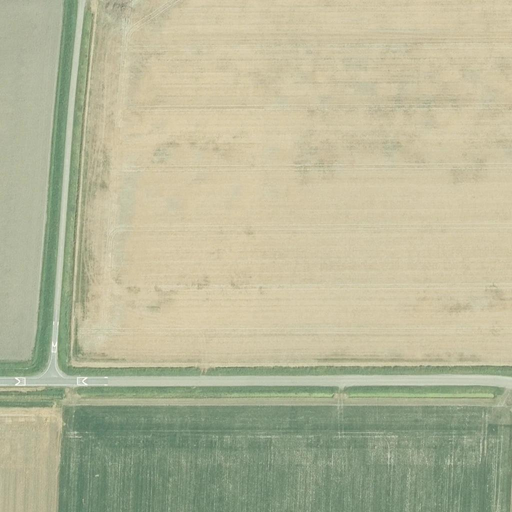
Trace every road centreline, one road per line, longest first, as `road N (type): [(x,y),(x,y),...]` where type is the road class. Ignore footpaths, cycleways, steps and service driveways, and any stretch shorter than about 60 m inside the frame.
road 1 (unclassified): [(52,380),(511,383)]
road 2 (unclassified): [(52,380),(85,0)]
